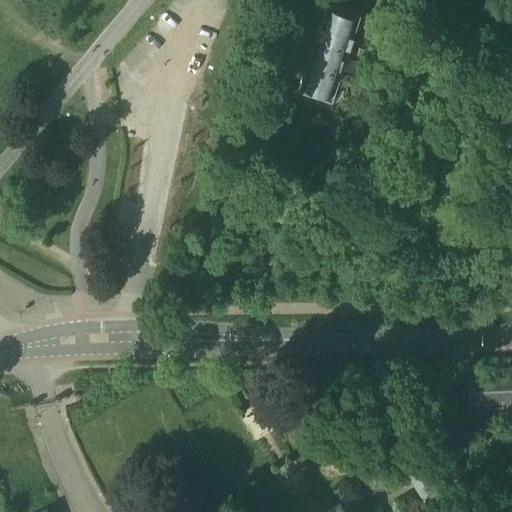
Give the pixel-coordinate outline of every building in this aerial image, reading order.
[(330,0),(316,41),(349,53),(363,12),(330,0)] [(349,53),(316,41),(300,86),(333,97),(349,53)] [(369,61),(373,52),(360,47),(357,56),(369,61)] [(233,190),(224,212),(225,213),(242,219),(251,198),(233,190)] [(507,405),(506,364),(469,365),(470,398),(472,398),(472,406),(507,405)] [(511,364),(506,364),(507,405),(507,419),(500,433),(508,445),(511,444),(511,364)] [(466,451),(464,425),(451,426),(453,452),(466,451)] [(420,496),(436,486),(423,464),(407,473),(420,496)] [(346,511),(341,503),(327,511),(326,510),(322,511),(346,511)]
